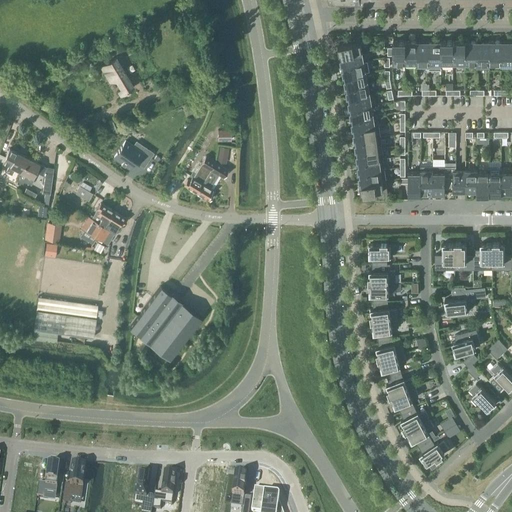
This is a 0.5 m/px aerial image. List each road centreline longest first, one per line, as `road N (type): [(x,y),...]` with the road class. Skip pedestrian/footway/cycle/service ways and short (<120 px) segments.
road 1 (unknown): [(0,390),(179,406),(210,393),(236,368),(252,329),(260,237),(254,104),(236,0)]
road 2 (unclassified): [(325,221),(166,209),(0,94)]
road 3 (tertiary): [(429,511),(374,432),(349,367),(335,221)]
road 4 (tertiary): [(325,221),(333,323),(351,404),(409,511)]
road 5 (residential): [(511,411),(480,434),(455,402),(429,327),(426,221)]
road 6 (tertiary): [(335,221),(303,25)]
road 7 (tertiary): [(293,25),(325,221)]
road 8 (residential): [(194,456),(12,447)]
road 9 (residential): [(437,5),(297,5)]
road 10 (residential): [(301,511),(275,465),(194,456)]
road 11 (residential): [(303,25),(437,26)]
